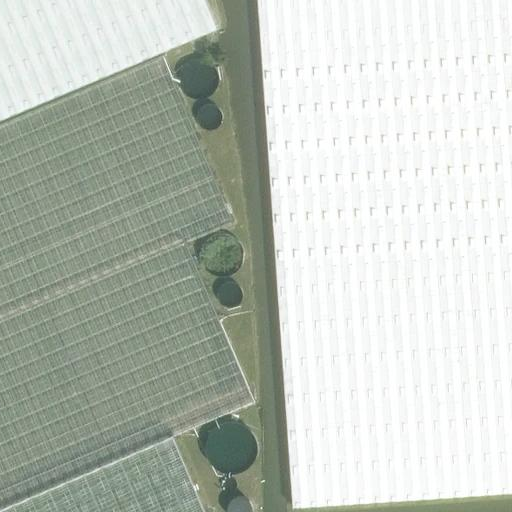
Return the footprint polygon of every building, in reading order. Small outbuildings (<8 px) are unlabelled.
[(0,0),(0,118),(218,27),(206,0),(0,0)] [(511,0),(258,0),(293,506),(511,491),(511,0)] [(222,75),(221,68),(219,64),(216,61),(210,56),(202,54),(194,55),(187,60),(183,66),(181,70),(181,74),(182,82),(184,86),(186,89),(193,94),(201,95),(208,94),(211,93),(215,90),(218,87),(220,83),(221,79),(222,75)] [(0,125),(0,511),(204,511),(172,434),(252,400),(226,337),(187,240),(221,225),(233,221),(164,57),(0,125)] [(249,256),(249,255),(247,248),(244,242),(238,237),(233,235),(229,234),(222,235),(218,237),(215,239),(211,242),(209,246),(208,250),(207,254),(208,261),(212,268),(218,273),(222,275),(226,276),(233,275),(240,272),(244,268),(247,264),(249,256)] [(252,455),(252,454),(252,450),(251,445),(246,439),(240,434),(235,432),(231,431),(227,431),(221,433),(214,437),(211,441),(208,445),(207,453),(207,457),(208,462),(210,466),(212,469),(219,474),(228,477),(232,477),(238,475),(245,470),(250,464),(252,459),(252,455)]
